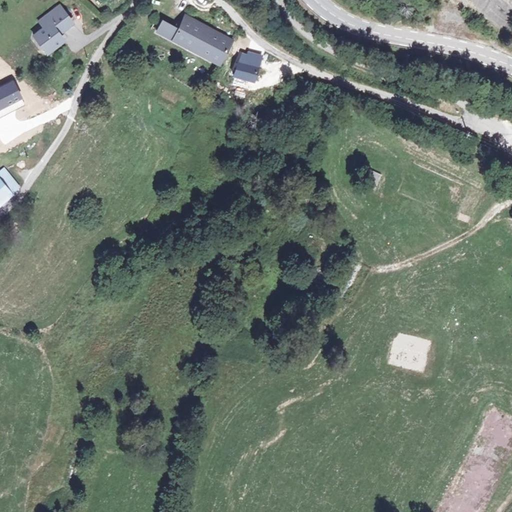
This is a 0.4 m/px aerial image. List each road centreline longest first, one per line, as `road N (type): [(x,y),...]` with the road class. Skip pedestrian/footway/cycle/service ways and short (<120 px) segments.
road 1 (unclassified): [(474,114),(470,123),(439,116),(323,75),(278,54),(214,0)]
road 2 (unclassified): [(269,0),(321,48),(474,114)]
road 3 (unclassified): [(137,0),(95,58),(72,116),(25,189)]
road 4 (secondary): [(310,0),(358,30),(511,67)]
road 5 (track): [(358,268),(447,244),(511,201)]
